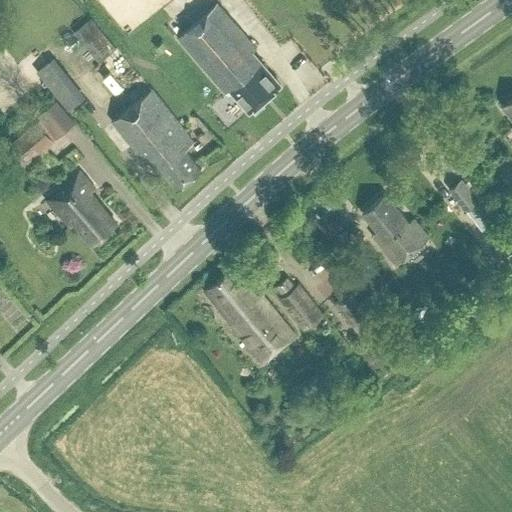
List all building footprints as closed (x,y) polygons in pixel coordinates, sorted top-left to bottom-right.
[(251,111),(282,85),(252,49),(256,46),(218,1),(178,34),(225,90),(232,88),(251,111)] [(90,16),(73,31),(100,60),(116,45),(90,16)] [(69,108),(78,100),(85,94),(54,54),(46,60),(36,68),(52,87),(69,108)] [(203,167),(187,147),(197,139),(154,85),(112,118),(146,161),(151,157),(158,165),(163,166),(179,186),(203,167)] [(511,96),(502,104),(511,116),(511,121),(510,123),(511,125),(511,96)] [(38,117),(12,140),(28,158),(54,136),(38,117)] [(507,181),(511,177),(511,166),(501,152),(491,159),(507,181)] [(114,222),(95,200),(88,192),(94,186),(80,169),(47,194),(71,223),(75,219),(91,240),(114,222)] [(462,176),(449,186),(466,207),(466,208),(482,227),(497,215),(482,195),(479,197),(465,181),(462,176)] [(396,260),(428,235),(412,216),(408,219),(385,191),(363,209),(378,228),(373,232),(396,260)] [(236,262),(204,288),(262,360),(294,334),(297,332),(263,290),(260,292),(236,262)] [(276,296),(298,320),(304,327),(324,311),(317,303),(318,302),(299,281),(296,284),(288,275),(278,284),(283,290),(276,296)] [(335,300),(361,333),(376,321),(349,288),(335,300)]
